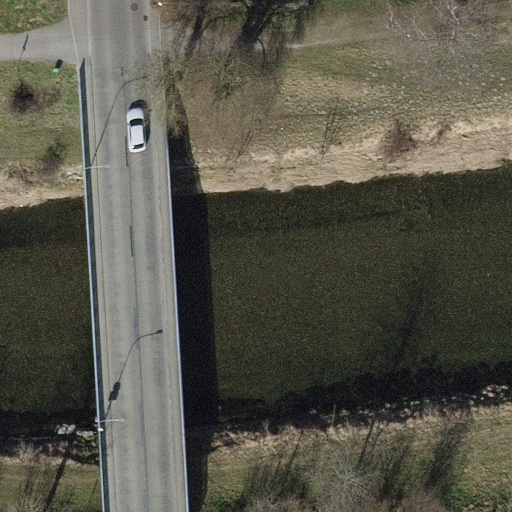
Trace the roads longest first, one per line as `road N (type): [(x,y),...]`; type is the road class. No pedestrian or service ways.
road 1 (residential): [(120,0),(151,511)]
road 2 (track): [(122,36),(333,29),(511,6)]
road 3 (track): [(122,36),(0,49)]
